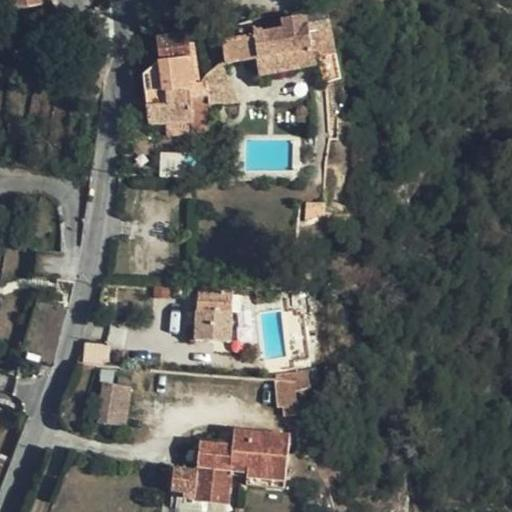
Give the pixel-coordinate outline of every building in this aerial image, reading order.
[(7,0),(9,8),(41,4),(39,0),(7,0)] [(319,82),(339,80),(328,12),(285,20),(286,29),(256,33),(256,26),(241,28),(240,37),(222,39),(226,63),(256,58),(260,74),(317,65),(319,82)] [(156,65),(196,60),(194,46),(190,46),(188,33),(159,37),(162,59),(156,65)] [(196,60),(156,65),(146,74),(147,92),(191,88),(199,87),(196,60)] [(204,78),(206,87),(208,95),(209,101),(210,103),(237,101),(222,63),(204,78)] [(191,88),(147,92),(148,106),(147,106),(148,125),(166,124),(192,122),(192,128),(209,128),(210,103),(209,101),(208,95),(192,98),(191,88)] [(167,131),(192,128),(192,122),(166,124),(167,131)] [(185,152),(164,152),(163,178),(174,179),(174,174),(185,174),(185,152)] [(323,215),(324,204),(308,203),(306,220),(323,215)] [(234,287),(202,285),(201,300),(198,301),(197,325),(193,325),(192,339),(216,341),(216,327),(232,328),(234,287)] [(55,357),(63,306),(32,301),(24,353),(55,357)] [(296,312),(289,313),(294,359),(309,358),(304,314),(297,316),(296,312)] [(231,342),(232,328),(216,327),(216,341),(231,342)] [(295,382),(276,381),(278,407),(283,406),(285,415),(298,414),(295,382)] [(135,389),(108,385),(102,424),(129,428),(135,389)] [(272,441),(272,435),(234,431),(233,447),(199,443),(197,473),(174,469),(171,498),(228,503),(231,473),(247,474),(247,471),(266,473),(265,486),(283,488),(288,444),(272,441)] [(289,437),(272,435),(272,441),(288,444),(289,437)] [(246,483),(265,486),(266,473),(247,471),(247,474),(246,483)]
